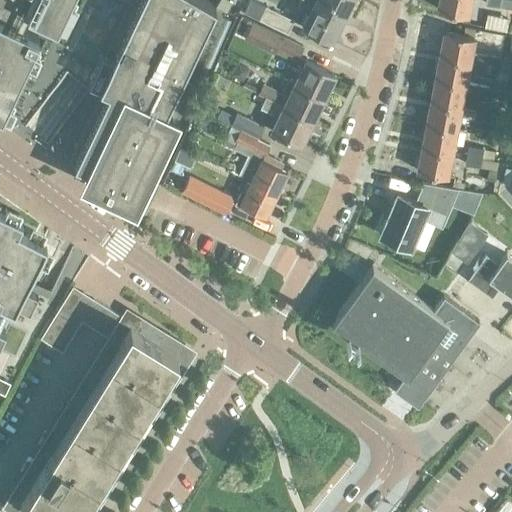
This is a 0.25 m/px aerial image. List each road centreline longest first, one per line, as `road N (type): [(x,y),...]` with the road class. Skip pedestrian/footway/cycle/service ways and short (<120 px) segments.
road 1 (residential): [(254,343),(341,191),(376,90),(394,0)]
road 2 (tertiary): [(254,343),(0,157)]
road 3 (residential): [(144,511),(254,343)]
road 4 (tertiary): [(388,460),(377,433),(254,343)]
road 5 (unclassified): [(388,460),(420,451),(511,369)]
